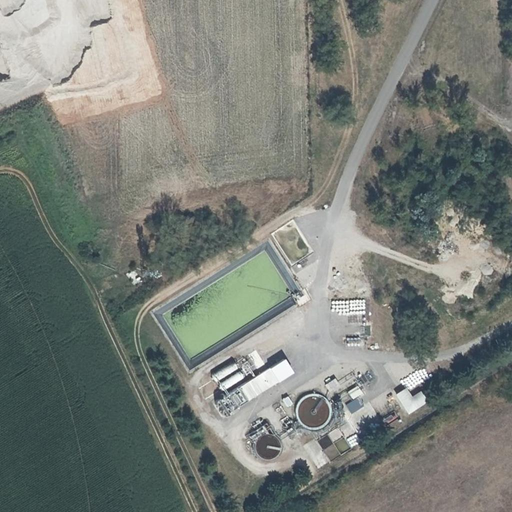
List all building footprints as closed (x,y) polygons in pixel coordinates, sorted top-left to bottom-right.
[(265,367),(274,381),(289,372),(280,358),(265,367)] [(216,381),(239,369),(235,361),(212,374),(216,381)] [(274,381),(265,367),(221,394),(230,409),(274,381)] [(240,371),(221,382),(225,389),(244,378),(240,371)] [(326,390),(335,384),(331,378),(322,384),(326,390)] [(358,392),(354,386),(345,391),(349,398),(358,392)] [(402,389),(394,395),(404,412),(421,401),(416,392),(407,398),(402,389)] [(286,407),(293,404),(289,395),(282,399),(286,407)] [(212,400),(212,401),(212,403),(212,404),(213,405),(215,406),(216,406),(218,406),(219,405),(219,404),(220,403),(220,401),(219,399),(218,398),(217,398),(215,398),(213,399),(212,400)] [(222,407),(221,407),(220,407),(219,408),(218,409),(217,410),(217,412),(218,413),(219,414),(221,415),(222,415),(224,414),(225,413),(225,412),(226,410),(225,409),(224,407),(222,407)] [(328,461),(339,457),(334,445),(324,448),(328,461)]
